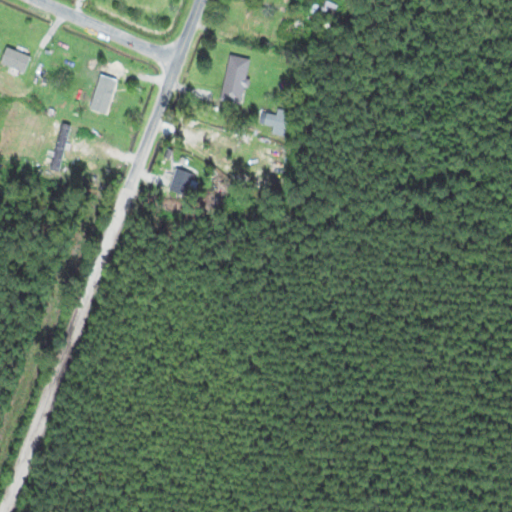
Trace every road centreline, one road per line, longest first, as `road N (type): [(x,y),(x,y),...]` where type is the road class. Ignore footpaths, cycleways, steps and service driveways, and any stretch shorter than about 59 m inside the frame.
road 1 (residential): [(4,511),(200,0)]
road 2 (residential): [(178,57),(45,0)]
